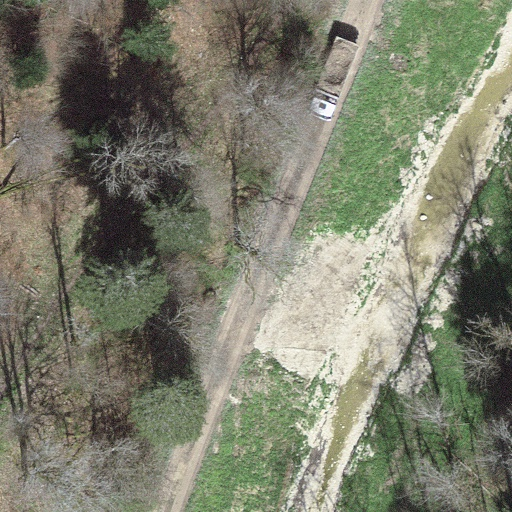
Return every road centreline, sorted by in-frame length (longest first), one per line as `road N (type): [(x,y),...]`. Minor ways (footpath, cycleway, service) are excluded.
road 1 (track): [(168,511),(368,0)]
road 2 (track): [(298,0),(63,288),(0,400)]
